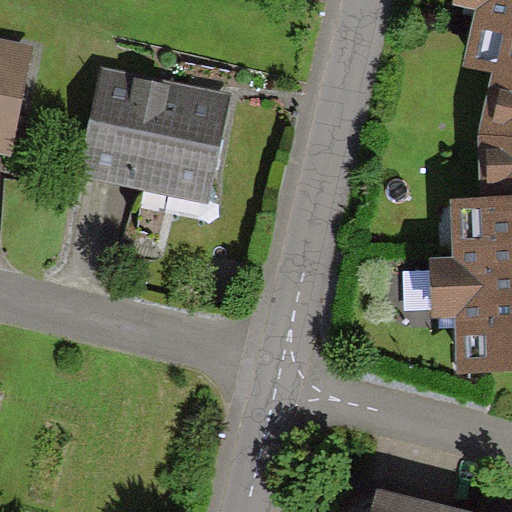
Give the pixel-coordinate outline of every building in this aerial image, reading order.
[(481,134),(511,138),(511,0),(455,0),(454,7),(478,12),(466,63),(490,69),(481,134)] [(0,157),(7,159),(32,46),(0,38),(0,157)] [(233,96),(100,67),(76,175),(209,204),(233,96)] [(457,371),(511,370),(511,138),(481,134),(480,197),(454,198),(454,255),(432,256),(435,317),(457,316),(457,371)] [(373,511),(354,511),(338,508),(336,511),(474,511),(378,489),(373,511)]
